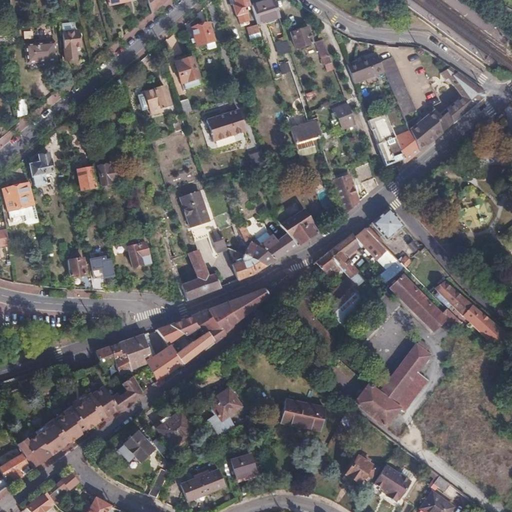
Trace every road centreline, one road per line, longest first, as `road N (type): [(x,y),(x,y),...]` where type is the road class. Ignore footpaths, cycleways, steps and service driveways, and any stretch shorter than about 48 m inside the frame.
road 1 (residential): [(302,257),(277,299),(72,455)]
road 2 (residential): [(190,0),(0,158)]
road 3 (residential): [(503,94),(426,41),(358,29),(310,0)]
road 4 (residential): [(511,321),(387,195)]
road 5 (tertiary): [(153,321),(257,283),(302,257)]
road 6 (tertiary): [(0,373),(153,321)]
road 7 (residential): [(0,294),(139,307),(153,321)]
road 8 (tertiary): [(387,195),(503,94)]
